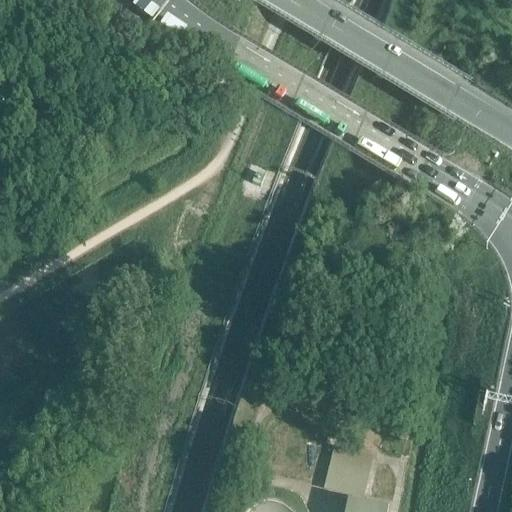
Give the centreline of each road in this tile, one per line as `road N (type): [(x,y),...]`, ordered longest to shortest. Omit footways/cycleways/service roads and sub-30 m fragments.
road 1 (primary): [(156,0),(511,217)]
road 2 (primary): [(511,133),(297,0)]
road 3 (motorway): [(511,386),(484,511)]
